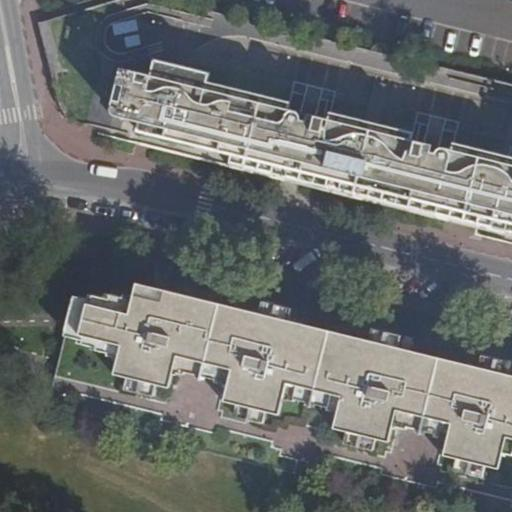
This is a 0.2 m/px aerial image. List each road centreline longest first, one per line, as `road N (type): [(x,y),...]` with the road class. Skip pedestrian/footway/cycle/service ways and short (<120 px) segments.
road 1 (tertiary): [(106,178),(511,278)]
road 2 (unclassified): [(31,131),(12,0)]
